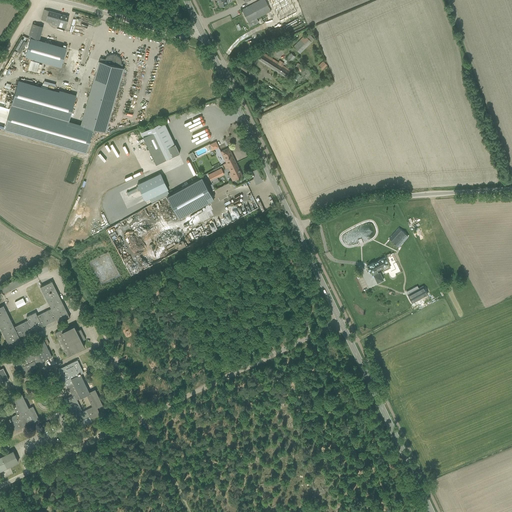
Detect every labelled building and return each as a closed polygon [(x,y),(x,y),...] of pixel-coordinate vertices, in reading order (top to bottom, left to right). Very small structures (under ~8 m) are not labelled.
[(265,0),(260,0),(242,10),(251,26),(258,22),(256,18),(271,10),(265,0)] [(289,0),(269,0),(271,3),(270,3),(271,6),(272,9),(273,8),(277,18),(295,11),(289,0)] [(52,24),(66,28),(69,16),(44,9),(41,20),(52,23),(52,24)] [(25,56),(61,67),(66,48),(39,40),(43,26),(33,23),(29,37),(31,38),(25,56)] [(293,46),(300,53),(314,39),(308,33),(305,35),(293,46)] [(80,66),(85,44),(75,41),(69,63),(80,66)] [(269,46),(272,52),(275,51),(285,48),(282,41),(269,46)] [(278,73),(285,77),(291,70),(283,65),(284,63),(280,60),(278,62),(263,52),(258,59),(278,73)] [(286,59),(291,62),(295,56),(291,53),(286,59)] [(92,128),(101,131),(106,132),(124,68),(122,67),(123,64),(121,64),(121,63),(121,62),(121,61),(121,60),(121,59),(120,58),(120,57),(119,57),(118,56),(117,55),(116,55),(114,54),(113,54),(112,54),(111,54),(110,54),(110,55),(109,55),(108,55),(107,56),(106,57),(106,58),(105,59),(104,59),(103,62),(99,61),(81,125),(92,128)] [(318,65),(318,66),(322,70),(327,65),(323,61),(318,65)] [(294,68),(300,72),(304,67),(298,63),(294,68)] [(12,105),(68,121),(75,97),(19,81),(12,105)] [(5,127),(5,129),(86,153),(93,128),(81,125),(68,121),(12,105),(5,127)] [(197,118),(185,122),(187,126),(185,126),(188,135),(196,132),(192,122),(198,120),(197,118)] [(141,132),(156,164),(179,153),(164,122),(141,132)] [(202,134),(205,132),(204,129),(201,130),(192,135),(195,140),(203,135),(202,134)] [(213,150),(218,147),(216,141),(210,144),(213,150)] [(229,148),(221,151),(223,156),(222,157),(223,159),(225,159),(226,163),(223,164),(225,169),(236,163),(229,148)] [(229,173),(232,180),(235,179),(236,179),(242,176),(236,163),(225,169),(229,168),(231,172),(229,173)] [(221,168),(208,175),(211,181),(224,174),(221,169),(221,168)] [(168,189),(160,173),(138,184),(145,200),(168,189)] [(202,177),(167,196),(179,218),(214,199),(202,177)] [(401,230),(391,241),(392,242),(398,247),(408,236),(402,231),(401,230)] [(182,239),(166,246),(169,252),(185,246),(182,239)] [(121,244),(115,247),(123,261),(128,258),(129,259),(130,258),(129,255),(130,255),(128,253),(130,252),(127,247),(123,249),(121,244)] [(374,276),(377,283),(383,280),(380,273),(378,273),(377,271),(383,268),(384,271),(390,268),(385,257),(379,260),(379,261),(374,264),(373,263),(367,266),(370,272),(372,271),(374,276)] [(0,287),(3,294),(37,277),(34,270),(0,287)] [(0,306),(0,327),(10,347),(22,341),(20,337),(33,330),(34,331),(43,327),(43,326),(56,319),(58,323),(70,317),(52,281),(40,287),(51,309),(37,316),(35,312),(26,317),(28,320),(15,327),(4,305),(0,306)] [(417,286),(406,292),(408,295),(412,303),(413,302),(428,294),(424,285),(419,288),(417,286)] [(23,298),(15,302),(18,308),(25,303),(23,298)] [(64,351),(67,357),(77,352),(76,350),(84,346),(82,341),(85,339),(81,329),(77,331),(74,326),(66,330),(65,328),(55,333),(58,339),(59,341),(59,344),(60,346),(61,348),(62,349),(64,351)] [(21,368),(24,373),(37,367),(36,363),(41,361),(42,362),(52,357),(44,339),(33,344),(36,351),(34,352),(33,351),(13,360),(18,369),(21,368)] [(68,390),(69,392),(70,391),(72,396),(65,399),(80,429),(86,426),(85,424),(92,421),(91,419),(100,414),(97,407),(102,405),(95,390),(90,393),(81,374),(84,373),(77,360),(58,369),(66,386),(67,385),(69,390),(68,390)] [(0,383),(9,379),(3,368),(0,369),(0,368),(0,383)] [(11,420),(16,430),(39,419),(33,406),(29,408),(22,393),(13,398),(20,412),(9,418),(10,420),(11,420)] [(0,471),(19,462),(13,450),(0,456),(0,471)]
